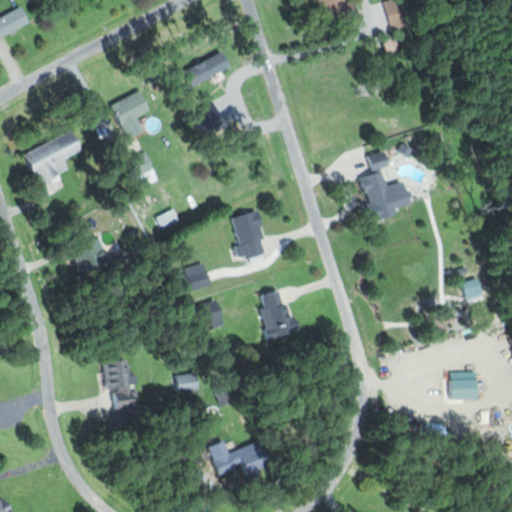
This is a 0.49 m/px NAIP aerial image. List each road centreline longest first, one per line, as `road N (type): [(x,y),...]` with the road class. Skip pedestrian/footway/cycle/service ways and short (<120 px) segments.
road 1 (residential): [(247,0),(365,376),(355,438),(329,490),(303,511)]
road 2 (residential): [(111,511),(77,476),(58,435),(40,324),(0,190)]
road 3 (residential): [(77,54),(185,0)]
